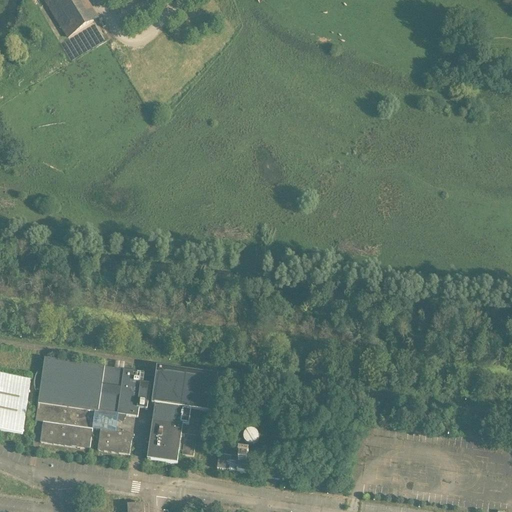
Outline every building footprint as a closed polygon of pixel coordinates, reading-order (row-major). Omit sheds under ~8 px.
[(68,38),(94,22),(80,0),(48,0),(45,2),(68,38)] [(143,385),(144,374),(45,360),(43,375),(37,374),(35,378),(34,382),(34,386),(35,390),(40,391),(38,406),(44,407),(124,417),(138,419),(139,410),(147,411),(151,386),(143,385)] [(177,465),(179,451),(183,452),(182,457),(194,458),(199,421),(200,412),(213,414),(217,383),(218,377),(158,369),(153,405),(155,406),(150,439),(146,438),(145,444),(149,445),(147,461),(177,465)] [(0,432),(22,436),(30,382),(0,377),(0,432)] [(124,417),(44,407),(42,415),(44,416),(43,423),(93,431),(101,432),(101,424),(117,429),(118,422),(121,423),(124,417)] [(90,449),(93,431),(43,424),(40,444),(84,450),(84,448),(90,449)] [(131,443),(134,437),(117,429),(101,424),(101,432),(98,452),(130,457),(131,443)] [(244,437),(243,439),(244,441),(245,444),(246,445),(248,446),(251,447),(253,446),(255,445),(257,444),(258,441),(259,439),(258,437),(257,434),(255,433),(253,432),(251,431),(248,432),(246,433),(245,434),(244,437)] [(248,475),(249,466),(250,457),(219,453),(217,471),(248,475)] [(280,481),(281,472),(281,470),(271,468),(269,480),(280,481)]
